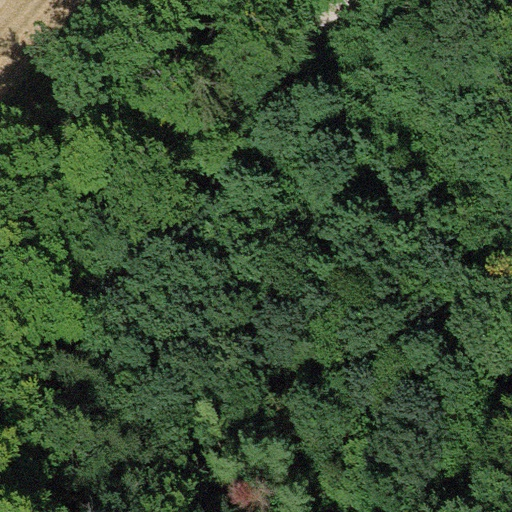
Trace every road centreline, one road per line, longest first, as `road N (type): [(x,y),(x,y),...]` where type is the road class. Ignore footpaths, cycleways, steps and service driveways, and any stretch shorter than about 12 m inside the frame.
road 1 (track): [(375,0),(198,163),(0,449)]
road 2 (track): [(511,385),(432,511)]
